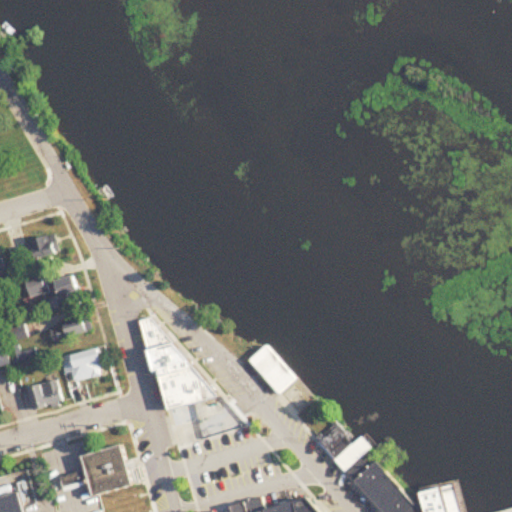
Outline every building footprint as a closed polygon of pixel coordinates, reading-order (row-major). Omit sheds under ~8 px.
[(63,255),(57,235),(19,246),(25,266),(63,255)] [(86,303),(75,269),(55,275),(59,290),(51,293),(46,276),(27,282),(34,302),(29,304),(34,319),(86,303)] [(149,311),(210,375),(203,378),(211,388),(195,393),(202,422),(175,430),(140,313),(149,311)] [(55,343),(91,332),(85,315),(49,326),(55,343)] [(14,351),(34,344),(41,365),(21,372),(14,351)] [(67,375),(75,373),(77,383),(108,375),(101,349),(63,358),(67,375)] [(25,380),(40,376),(44,389),(58,384),(63,401),(34,410),(25,380)] [(347,448),(336,456),(349,473),(379,450),(367,434),(348,449),(347,448)] [(136,486),(125,446),(84,456),(88,472),(64,478),(67,490),(96,483),(103,511),(118,511),(113,492),(136,486)] [(385,511),(452,511),(449,508),(443,511),(427,511),(384,461),(359,481),(385,511)] [(310,483),(337,511),(193,511),(191,505),(254,487),(262,494),(310,483)] [(0,498),(0,511),(27,511),(26,506),(22,492),(0,498)]
